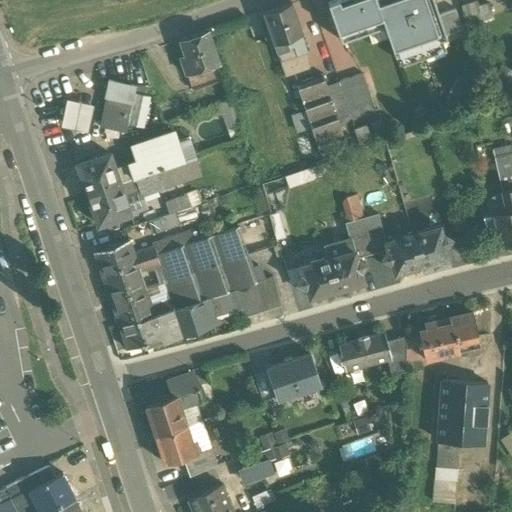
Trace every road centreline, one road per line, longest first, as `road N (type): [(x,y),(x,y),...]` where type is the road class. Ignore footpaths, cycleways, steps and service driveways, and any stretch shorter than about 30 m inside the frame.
road 1 (residential): [(105,382),(511,281)]
road 2 (residential): [(9,71),(105,382)]
road 3 (residential): [(9,71),(255,0)]
road 4 (residential): [(105,382),(141,511)]
